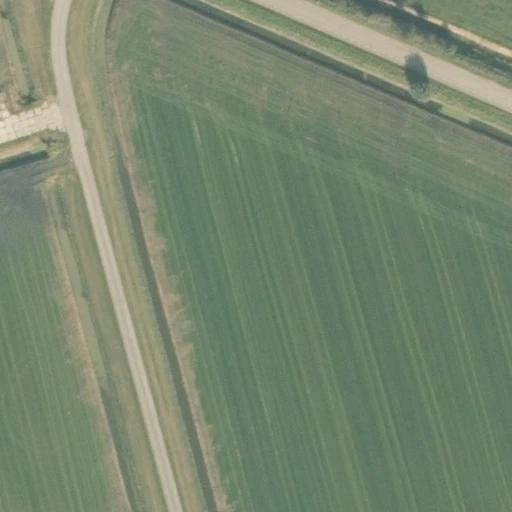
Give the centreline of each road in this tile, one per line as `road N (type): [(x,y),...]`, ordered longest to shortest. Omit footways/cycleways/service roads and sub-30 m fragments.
road 1 (unclassified): [(172,511),(64,101),(62,0)]
road 2 (secondary): [(511,102),(268,0)]
